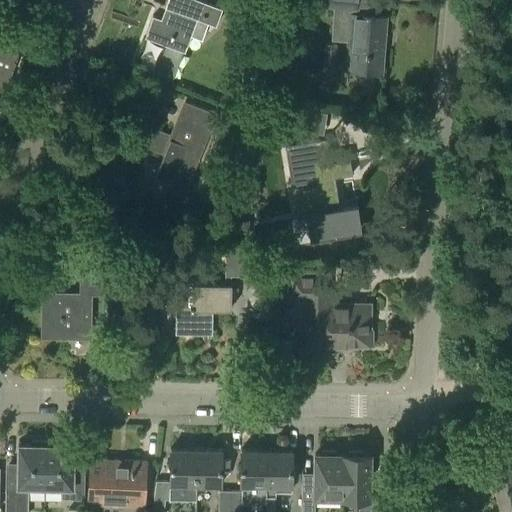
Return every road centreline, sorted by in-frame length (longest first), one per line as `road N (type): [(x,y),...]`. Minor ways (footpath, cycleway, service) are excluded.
road 1 (residential): [(422,415),(0,399)]
road 2 (residential): [(422,415),(455,0)]
road 3 (residential): [(0,232),(81,14)]
